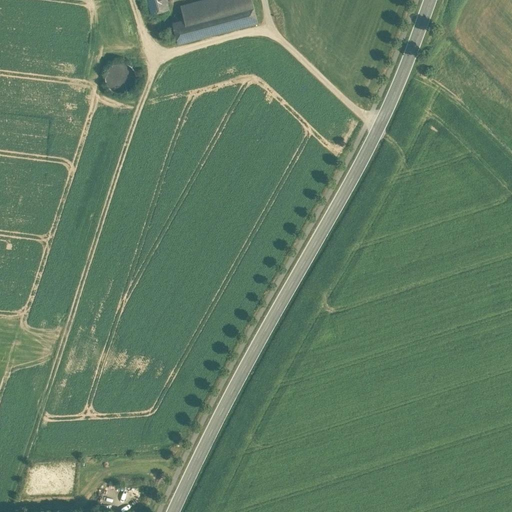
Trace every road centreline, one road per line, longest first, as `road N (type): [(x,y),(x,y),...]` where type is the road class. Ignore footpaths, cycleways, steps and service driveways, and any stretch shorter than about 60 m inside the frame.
road 1 (secondary): [(178,511),(245,368),(364,157),(430,0)]
road 2 (track): [(379,126),(276,32),(255,29),(176,48),(162,43),(135,0)]
